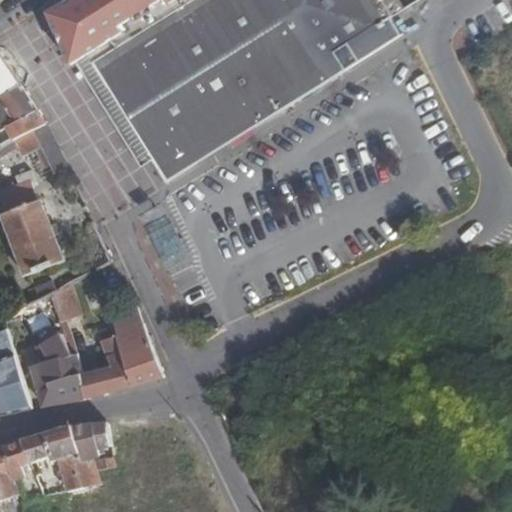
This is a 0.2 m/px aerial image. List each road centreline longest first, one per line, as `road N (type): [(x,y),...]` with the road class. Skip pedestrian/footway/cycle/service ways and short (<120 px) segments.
road 1 (residential): [(186,370),(477,229),(490,214),(497,176),(433,43),(461,0)]
road 2 (residential): [(194,394),(0,434)]
road 3 (residential): [(186,370),(122,219)]
road 4 (residential): [(248,511),(194,394)]
